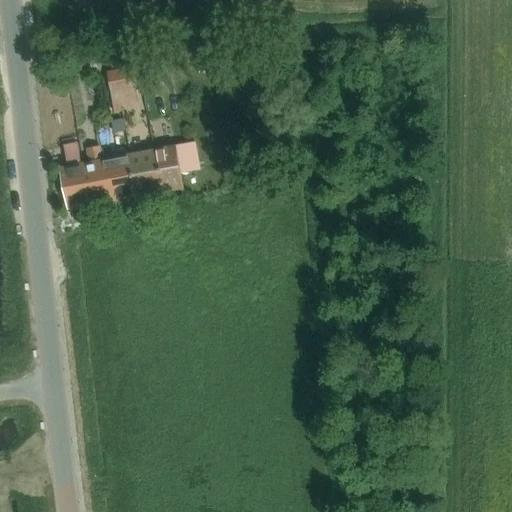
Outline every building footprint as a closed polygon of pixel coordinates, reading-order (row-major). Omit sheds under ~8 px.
[(197,46),(179,49),(183,73),(196,70),(195,64),(200,63),(197,46)] [(82,63),(65,66),(68,80),(84,77),(82,63)] [(112,93),(135,89),(131,67),(108,72),(112,93)] [(57,70),(40,73),(43,88),(59,85),(57,70)] [(256,73),(224,76),(225,89),(258,85),(256,73)] [(84,160),(83,160),(79,140),(66,143),(69,163),(62,164),(69,207),(90,203),(86,185),(89,184),(84,160)] [(184,186),(182,174),(202,171),(196,142),(177,146),(177,143),(156,147),(160,171),(164,170),(167,189),(184,186)] [(107,181),(102,157),(100,145),(87,148),(90,159),(84,160),(89,184),(86,185),(90,203),(118,198),(114,180),(107,181)] [(139,194),(167,189),(164,170),(160,171),(156,147),(131,152),(139,194)] [(118,198),(139,194),(131,152),(102,157),(107,181),(114,180),(118,198)]
